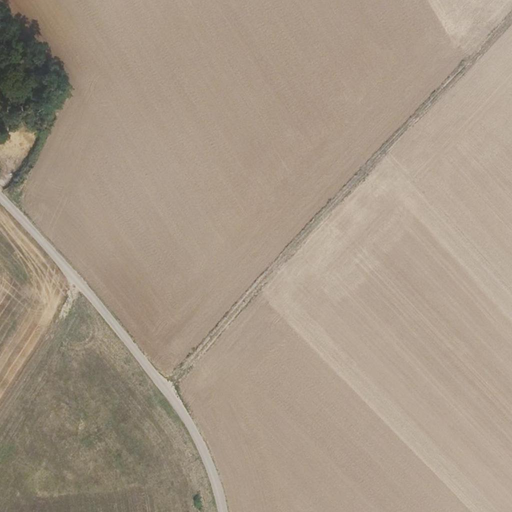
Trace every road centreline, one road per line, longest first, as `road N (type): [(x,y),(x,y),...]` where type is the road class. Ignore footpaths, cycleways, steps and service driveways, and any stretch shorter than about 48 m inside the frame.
road 1 (track): [(166,386),(511,12)]
road 2 (unclassified): [(218,511),(166,386),(0,201)]
road 3 (track): [(0,380),(66,276)]
